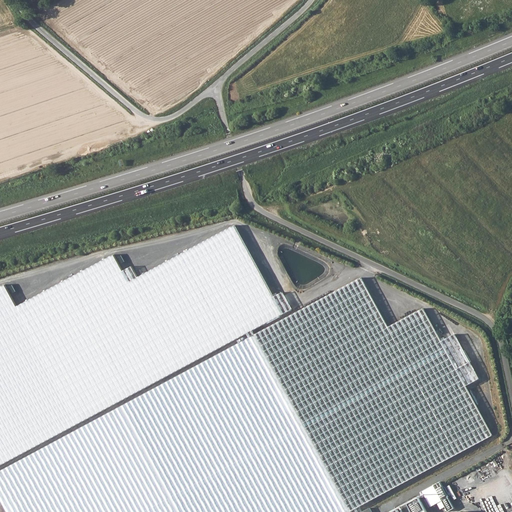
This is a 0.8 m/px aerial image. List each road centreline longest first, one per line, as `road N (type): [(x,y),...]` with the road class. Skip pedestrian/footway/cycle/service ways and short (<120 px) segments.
road 1 (motorway): [(0,232),(255,153),(511,57)]
road 2 (motorway): [(511,41),(243,141),(0,216)]
road 3 (unclassified): [(511,395),(491,325),(254,209),(215,86)]
road 4 (unclassified): [(215,86),(172,117),(148,119),(12,0)]
road 5 (unclassified): [(311,0),(215,86)]
